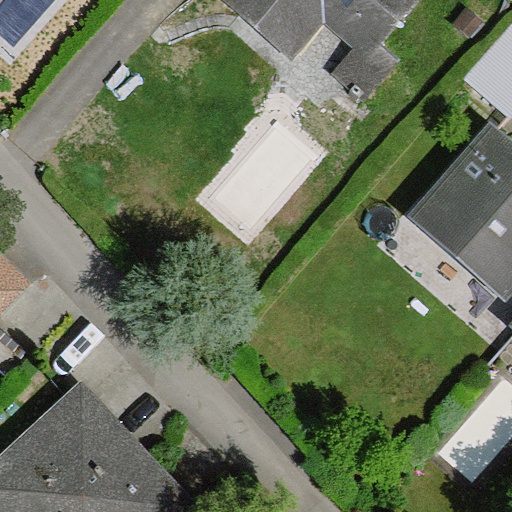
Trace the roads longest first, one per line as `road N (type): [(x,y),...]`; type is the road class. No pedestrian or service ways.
road 1 (residential): [(304,511),(0,190)]
road 2 (unknown): [(26,218),(217,0)]
